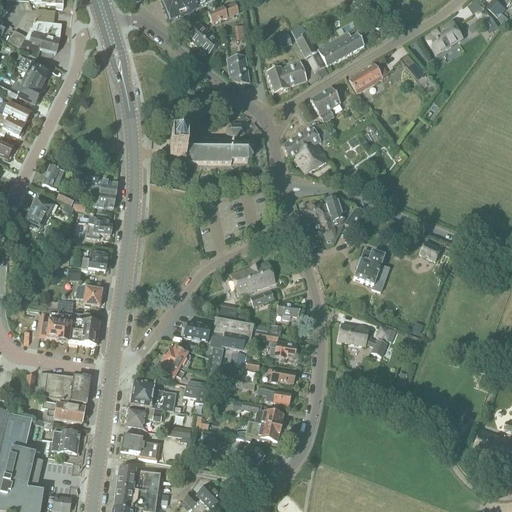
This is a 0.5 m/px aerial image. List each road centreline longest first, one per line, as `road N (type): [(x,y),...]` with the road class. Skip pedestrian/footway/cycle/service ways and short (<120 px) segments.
road 1 (secondary): [(111,373),(134,154),(106,25)]
road 2 (residential): [(252,507),(298,459),(315,404),(318,325),(293,231)]
road 3 (residential): [(106,25),(83,35),(74,74),(0,232)]
road 4 (unclassified): [(511,259),(304,188),(284,190)]
road 5 (residential): [(111,373),(135,359),(204,271),(293,231)]
road 6 (residential): [(297,101),(458,0)]
road 7 (residential): [(264,116),(133,20),(106,25)]
road 8 (track): [(268,490),(99,461)]
road 9 (secondary): [(92,511),(111,373)]
road 10 (residential): [(0,337),(25,360),(111,373)]
